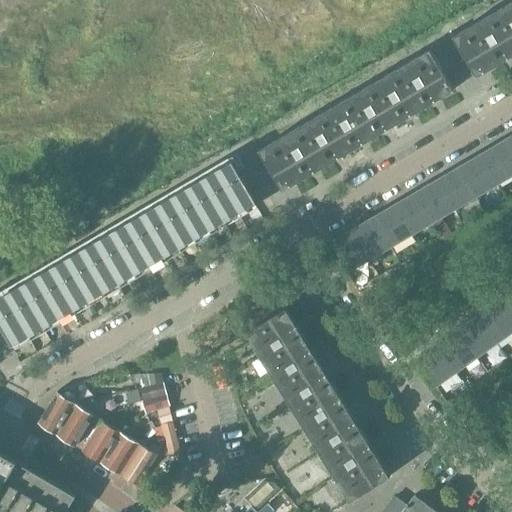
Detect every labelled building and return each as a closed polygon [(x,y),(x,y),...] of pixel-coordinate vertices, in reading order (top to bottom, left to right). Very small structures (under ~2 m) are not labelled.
[(511,1),(502,7),(511,23),(511,1)] [(511,23),(502,7),(478,22),(501,61),(511,54),(511,23)] [(501,61),(478,22),(455,35),(455,34),(453,35),(477,76),(479,75),(478,74),(501,61)] [(429,50),(406,64),(429,103),(452,89),(453,90),(454,89),(430,49),(429,50)] [(406,64),(382,78),(405,117),(429,103),(406,64)] [(382,78),(357,92),(380,132),(405,117),(382,78)] [(357,92),(333,107),(356,146),(380,132),(357,92)] [(333,107),(309,121),(332,160),(356,146),(333,107)] [(309,121),(284,135),(307,175),(332,160),(309,121)] [(307,175),(284,135),(261,149),(261,148),(259,149),(283,189),(285,189),(284,188),(307,175)] [(511,135),(503,141),(511,156),(511,135)] [(511,156),(503,141),(481,153),(499,183),(511,174),(511,156)] [(481,153),(460,166),(477,195),(499,183),(481,153)] [(0,320),(13,343),(255,201),(232,162),(0,297),(0,320)] [(460,166),(438,178),(456,208),(477,195),(460,166)] [(438,178),(417,191),(434,220),(456,208),(438,178)] [(0,187),(0,203),(51,198),(77,241),(91,233),(60,180),(0,187)] [(417,191),(395,203),(413,233),(434,220),(417,191)] [(395,203),(374,216),(391,245),(413,233),(395,203)] [(374,216),(352,229),(370,258),(391,245),(374,216)] [(370,258),(352,229),(331,241),(348,271),(370,258)] [(511,289),(498,299),(511,319),(511,289)] [(511,319),(498,299),(477,314),(497,342),(511,331),(511,319)] [(248,333),(262,355),(301,332),(286,309),(287,308),(286,307),(246,332),(247,333),(248,333)] [(477,314),(457,328),(477,356),(497,342),(477,314)] [(457,328),(437,343),(457,371),(477,356),(457,328)] [(262,355),(277,379),(315,356),(301,332),(262,355)] [(437,385),(457,371),(437,343),(417,357),(437,385)] [(277,379),(291,404),(330,380),(315,356),(277,379)] [(291,404),(306,428),(345,404),(330,380),(291,404)] [(144,388),(147,400),(168,395),(165,383),(144,388)] [(122,406),(129,404),(143,400),(139,388),(118,394),(122,406)] [(38,422),(57,433),(76,403),(57,391),(38,422)] [(147,400),(143,400),(144,402),(143,402),(147,414),(151,412),(157,410),(168,407),(171,406),(168,395),(147,400)] [(143,400),(129,404),(134,419),(147,414),(143,402),(144,402),(143,400)] [(76,403),(57,433),(76,445),(95,415),(87,410),(76,403)] [(91,404),(87,410),(95,415),(98,409),(91,404)] [(306,428),(321,452),(360,428),(345,404),(306,428)] [(168,407),(157,410),(162,425),(173,422),(174,422),(173,420),(173,419),(171,410),(170,406),(168,407)] [(83,450),(101,461),(120,431),(119,430),(102,419),(83,450)] [(159,439),(165,438),(170,457),(182,454),(174,422),(162,425),(162,426),(156,427),(159,439)] [(122,424),(119,430),(120,431),(125,434),(129,428),(122,424)] [(321,452),(336,476),(375,452),(360,428),(321,452)] [(101,461),(120,473),(139,442),(125,434),(120,431),(101,461)] [(139,442),(120,473),(139,485),(161,449),(152,443),(149,449),(139,442)] [(375,452),(336,476),(350,498),(349,499),(350,500),(390,476),(389,474),(375,452)] [(17,462),(18,460),(11,456),(9,460),(0,454),(0,511),(66,511),(76,494),(74,493),(73,494),(61,488),(62,486),(59,484),(58,486),(47,479),(47,478),(45,476),(44,477),(32,470),(33,469),(30,467),(29,469),(17,462)] [(266,480),(251,497),(259,504),(274,486),(266,480)] [(273,500),(284,511),(291,511),(297,507),(283,490),(273,500)] [(425,511),(431,505),(415,494),(408,503),(407,505),(395,496),(383,511),(425,511)]
